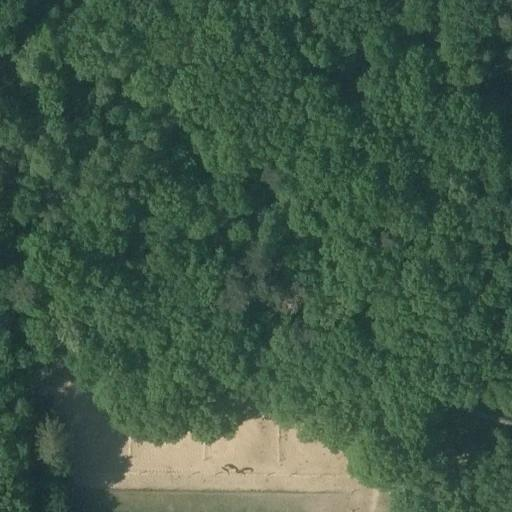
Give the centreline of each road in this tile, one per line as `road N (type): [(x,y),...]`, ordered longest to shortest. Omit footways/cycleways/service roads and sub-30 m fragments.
road 1 (track): [(511,325),(22,179)]
road 2 (track): [(22,179),(23,511)]
road 3 (track): [(0,61),(163,0)]
